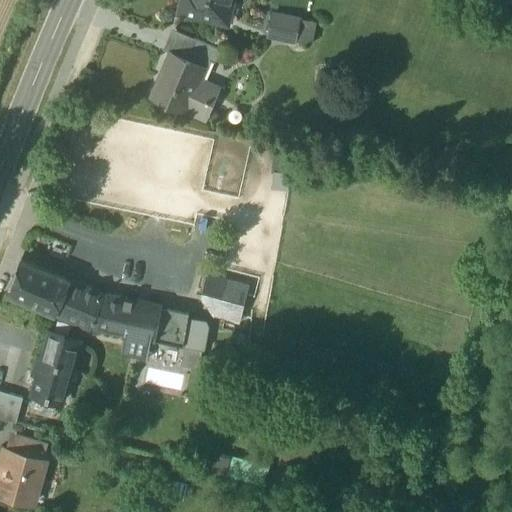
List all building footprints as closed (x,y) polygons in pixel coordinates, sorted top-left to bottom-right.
[(182,0),(180,12),(219,21),(223,1),(231,3),(231,0),(182,0)] [(226,23),(231,3),(223,1),(219,21),(226,23)] [(268,36),(294,41),(299,21),(272,15),(268,36)] [(186,59),(189,51),(194,38),(173,30),(165,50),(169,52),(186,59)] [(221,49),(194,38),(189,51),(206,58),(216,62),(221,49)] [(151,97),(183,110),(198,78),(206,58),(189,51),(186,59),(169,52),(169,54),(173,56),(164,78),(160,76),(151,97)] [(169,54),(160,76),(164,78),(173,56),(169,54)] [(219,86),(198,78),(183,110),(206,119),(219,86)] [(6,294),(54,314),(68,279),(20,259),(6,294)] [(102,293),(68,279),(54,314),(88,328),(89,327),(102,293)] [(246,285),(224,280),(215,314),(237,320),(246,285)] [(150,339),(154,340),(160,305),(102,293),(89,327),(125,334),(150,339)] [(190,311),(160,305),(154,340),(183,346),(189,317),(190,311)] [(183,346),(184,346),(202,349),(203,350),(207,328),(203,319),(189,317),(183,346)] [(33,394),(51,399),(52,396),(65,399),(80,344),(65,340),(66,335),(50,330),(42,357),(39,356),(34,373),(38,374),(33,394)] [(150,339),(125,334),(121,353),(146,358),(150,339)] [(202,349),(184,346),(180,364),(198,368),(202,349)] [(0,413),(8,416),(15,395),(0,390),(0,413)] [(12,432),(7,448),(29,455),(34,438),(12,432)] [(29,455),(42,458),(47,442),(34,438),(29,455)] [(0,489),(0,492),(32,501),(44,459),(42,458),(29,455),(7,448),(3,447),(0,458),(0,466),(6,468),(3,478),(0,489)]
